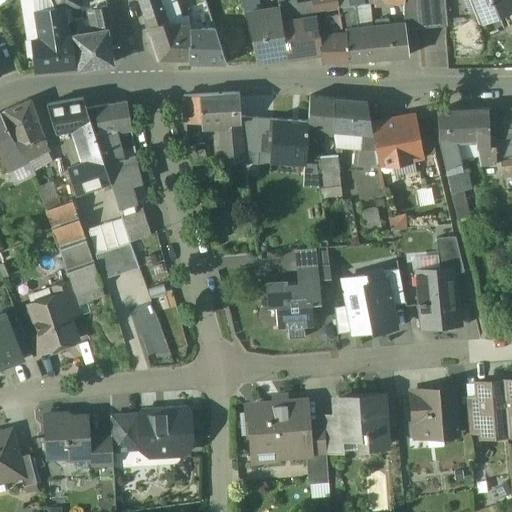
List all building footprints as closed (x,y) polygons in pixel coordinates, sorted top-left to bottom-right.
[(64,6),(54,7),(51,0),(34,0),(38,19),(31,20),(32,27),(39,26),(41,39),(33,40),(35,71),(75,67),(68,21),(66,22),(64,6)] [(139,0),(158,54),(165,58),(190,60),(190,31),(190,27),(189,25),(169,25),(160,0),(139,0)] [(215,29),(205,0),(191,0),(197,19),(203,30),(215,29)] [(258,0),(240,0),(244,13),(261,11),(258,0)] [(296,0),(278,0),(279,0),(280,9),(282,24),(305,21),(303,6),(297,7),(296,0)] [(312,0),(314,11),(338,7),(336,0),(312,0)] [(417,0),(404,0),(405,27),(406,29),(419,27),(420,27),(417,0)] [(445,0),(417,0),(420,27),(447,25),(445,0)] [(475,0),(484,22),(511,10),(511,1),(511,0),(475,0)] [(110,5),(91,8),(94,29),(74,34),(80,68),(113,62),(110,49),(119,48),(110,5)] [(353,5),(338,7),(343,34),(347,34),(356,32),(353,5)] [(261,11),(244,13),(258,64),(287,59),(282,24),(280,9),(261,11)] [(339,15),(326,17),(329,35),(342,34),(339,15)] [(305,21),(282,24),(287,59),(310,55),(305,21)] [(356,32),(347,34),(348,61),(408,55),(406,29),(405,27),(356,32)] [(203,30),(190,31),(190,60),(190,63),(225,63),(215,29),(203,30)] [(329,35),(319,37),(321,53),(321,62),(348,61),(347,34),(343,34),(342,34),(329,35)] [(238,92),(184,95),(183,122),(201,123),(201,125),(223,124),(239,123),(239,117),(238,92)] [(334,97),(310,95),(309,121),(308,127),(332,129),(334,97)] [(86,107),(82,97),(47,103),(56,130),(77,126),(75,132),(84,160),(101,154),(86,107)] [(367,100),(334,97),(332,129),(362,131),(372,132),(372,126),(367,100)] [(29,99),(0,110),(0,113),(13,138),(14,137),(26,158),(46,144),(32,118),(36,116),(34,106),(31,100),(29,99)] [(119,102),(86,107),(93,131),(116,127),(130,124),(126,101),(122,101),(122,100),(119,100),(119,102)] [(511,107),(503,108),(504,128),(506,128),(511,127),(511,107)] [(489,108),(475,109),(477,140),(477,147),(477,148),(491,147),(490,142),(489,108)] [(475,109),(438,110),(439,143),(456,142),(477,140),(475,109)] [(0,113),(0,144),(13,138),(0,113)] [(273,119),(239,117),(239,123),(243,162),(258,161),(258,151),(271,152),(273,119)] [(413,118),(372,126),(372,132),(379,164),(421,156),(416,131),(413,118)] [(309,121),(273,119),(271,152),(271,156),(306,158),(308,127),(309,121)] [(239,123),(223,124),(227,163),(243,162),(239,123)] [(116,127),(93,131),(101,154),(109,178),(118,206),(133,202),(136,201),(132,186),(129,175),(140,173),(138,164),(136,154),(124,156),(116,127)] [(511,127),(506,128),(506,139),(490,142),(491,147),(497,145),(497,162),(501,162),(511,160),(511,127)] [(430,128),(416,131),(421,156),(436,153),(430,128)] [(362,131),(332,129),(337,155),(337,159),(341,158),(342,147),(354,148),(360,148),(362,131)] [(372,132),(362,131),(360,148),(354,148),(353,164),(378,166),(379,164),(372,132)] [(13,138),(0,144),(0,152),(10,170),(27,160),(26,158),(14,137),(13,138)] [(456,142),(439,143),(451,194),(463,191),(466,190),(465,183),(461,170),(462,170),(456,142)] [(491,147),(477,148),(481,163),(497,162),(497,145),(491,147)] [(84,160),(67,165),(75,189),(109,178),(101,154),(84,160)] [(337,155),(318,156),(319,164),(317,164),(320,187),(341,184),(337,159),(337,155)] [(511,160),(501,162),(503,175),(511,174),(511,160)] [(317,164),(305,163),(304,187),(320,187),(317,164)] [(140,173),(129,175),(132,186),(143,183),(140,173)] [(52,181),(37,186),(43,203),(58,198),(52,181)] [(469,218),(463,191),(451,194),(458,220),(469,218)] [(72,198),(45,207),(58,245),(85,235),(72,198)] [(384,199),(377,200),(378,208),(385,207),(384,199)] [(135,208),(133,202),(118,206),(122,217),(129,239),(150,233),(141,206),(135,208)] [(378,208),(363,211),(367,232),(382,229),(378,208)] [(122,217),(110,221),(118,246),(130,242),(129,239),(122,217)] [(110,221),(99,224),(107,249),(118,246),(110,221)] [(99,224),(88,228),(96,253),(107,249),(99,224)] [(85,235),(58,245),(69,278),(76,296),(103,286),(85,235)] [(456,236),(436,238),(439,269),(452,268),(453,274),(465,271),(456,236)] [(107,249),(96,253),(104,279),(138,268),(130,242),(118,246),(107,249)] [(329,264),(313,266),(314,279),(318,279),(331,278),(329,264)] [(313,266),(296,267),(298,281),(314,279),(313,266)] [(399,268),(384,271),(386,280),(387,279),(391,305),(405,302),(399,268)] [(439,269),(423,270),(424,284),(417,285),(418,305),(420,305),(422,316),(419,320),(419,327),(423,330),(429,330),(433,326),(461,323),(459,294),(456,295),(455,282),(453,274),(452,268),(439,269)] [(365,276),(344,279),(348,305),(353,330),(353,333),(374,329),(374,330),(395,327),(391,305),(387,279),(386,280),(366,283),(365,276)] [(69,278),(51,284),(55,294),(55,296),(61,294),(70,317),(71,317),(81,313),(76,296),(69,278)] [(298,284),(286,285),(286,282),(265,284),(267,307),(276,306),(278,327),(287,326),(288,338),(305,336),(304,325),(314,324),(312,303),(320,302),(318,279),(314,279),(298,281),(298,284)] [(55,294),(29,303),(27,310),(31,323),(36,325),(38,331),(44,348),(47,347),(78,336),(71,317),(70,317),(61,294),(55,296),(55,294)] [(353,330),(348,305),(335,307),(338,333),(353,330)] [(3,313),(0,314),(0,366),(21,358),(20,354),(10,329),(3,313)] [(25,336),(21,325),(10,329),(20,354),(31,350),(25,336)] [(38,331),(25,336),(31,350),(34,359),(49,353),(47,347),(44,348),(38,331)] [(511,379),(503,380),(507,430),(511,429),(511,379)] [(503,380),(477,382),(479,403),(481,432),(507,430),(503,380)] [(453,387),(423,390),(423,391),(426,423),(427,435),(457,432),(453,387)] [(423,391),(410,392),(413,424),(426,423),(423,391)] [(382,395),(336,399),(338,423),(339,435),(341,434),(365,432),(366,447),(386,445),(384,424),(382,396),(382,395)] [(393,395),(382,396),(384,424),(396,423),(393,395)] [(289,401),(273,402),(274,404),(250,406),(255,461),(279,459),(278,454),(311,451),(309,426),(307,401),(289,403),(289,401)] [(479,403),(467,404),(469,433),(481,432),(479,403)] [(188,409),(144,410),(140,415),(142,448),(142,450),(149,455),(158,454),(163,448),(162,447),(171,446),(171,450),(176,454),(176,455),(181,454),(184,454),(188,452),(189,445),(189,434),(191,432),(191,412),(188,409)] [(72,414),(67,413),(46,414),(48,447),(53,451),(65,451),(65,454),(69,457),(88,456),(89,456),(88,436),(87,417),(72,418),(72,414)] [(140,415),(111,416),(112,435),(113,449),(142,448),(140,415)] [(338,423),(324,424),(324,425),(326,450),(343,449),(341,434),(339,435),(338,423)] [(426,423),(413,424),(414,436),(427,435),(426,423)] [(324,425),(309,426),(311,451),(326,450),(324,425)] [(10,428),(0,430),(0,475),(1,475),(2,479),(21,474),(23,473),(18,456),(10,428)] [(112,435),(88,436),(89,456),(88,456),(88,465),(114,463),(113,449),(112,435)] [(171,446),(162,447),(163,448),(158,454),(149,455),(149,461),(181,460),(181,454),(176,455),(176,454),(171,450),(171,446)] [(30,452),(18,456),(23,473),(21,474),(23,483),(37,479),(30,452)]
